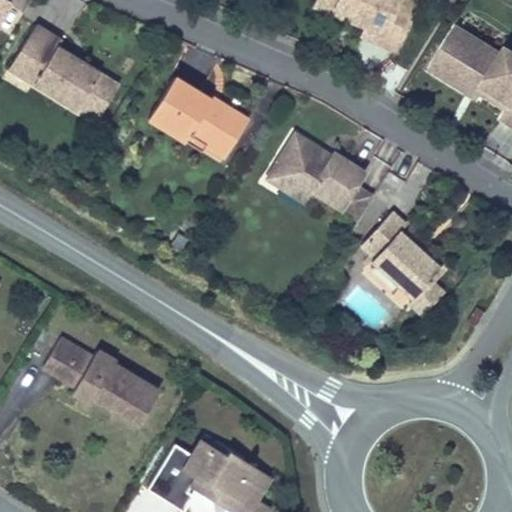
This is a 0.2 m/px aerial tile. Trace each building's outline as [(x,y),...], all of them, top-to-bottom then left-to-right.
[(392,0),(326,0),(349,7),(346,17),(362,23),(360,30),(377,37),(392,0)] [(34,20),(13,51),(37,66),(31,75),(75,102),(97,66),(57,41),(60,36),(34,20)] [(454,20),(445,34),(478,51),(484,39),(454,20)] [(478,51),(445,34),(428,62),(460,83),(462,75),(477,85),(506,104),(500,113),(511,120),(511,45),(503,40),(497,48),(484,39),(478,51)] [(37,66),(13,51),(8,60),(31,75),(37,66)] [(92,113),(114,78),(97,66),(75,102),(92,113)] [(201,143),(205,146),(214,134),(227,142),(243,116),(217,100),(211,105),(201,98),(202,94),(168,73),(153,97),(173,108),(165,120),(201,143)] [(462,75),(460,83),(474,92),(477,85),(462,75)] [(196,149),(201,143),(165,120),(173,108),(153,97),(141,115),(196,149)] [(285,157),(273,158),(275,182),(278,184),(284,180),(304,192),(310,185),(336,202),(353,177),(360,167),(329,150),(322,150),(315,151),(313,142),(291,131),(282,145),(285,157)] [(214,134),(205,146),(219,155),(227,142),(214,134)] [(282,145),(273,158),(285,157),(282,145)] [(364,184),(353,177),(336,202),(350,209),(364,184)] [(284,180),(278,184),(301,198),(304,192),(284,180)] [(372,252),(370,257),(411,295),(408,299),(418,308),(439,287),(429,278),(438,269),(398,230),(405,222),(389,208),(359,241),(372,252)] [(483,306),(473,302),(463,319),(472,325),(483,306)] [(150,389),(105,360),(107,358),(89,347),(85,353),(53,333),(35,360),(67,381),(64,386),(82,397),(85,393),(130,421),(150,389)] [(221,447),(197,432),(194,436),(218,451),(221,447)] [(180,485),(189,471),(201,478),(196,486),(216,499),(221,491),(254,511),(255,511),(262,503),(248,495),(262,473),(221,447),(218,451),(194,436),(186,449),(168,438),(140,482),(175,505),(185,489),(180,485)] [(254,511),(221,491),(216,499),(236,511),(254,511)]
